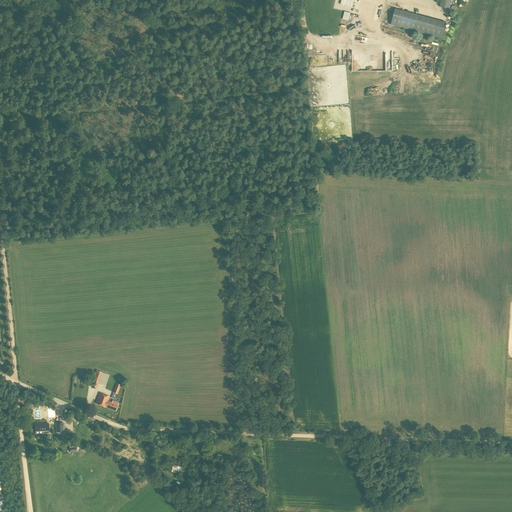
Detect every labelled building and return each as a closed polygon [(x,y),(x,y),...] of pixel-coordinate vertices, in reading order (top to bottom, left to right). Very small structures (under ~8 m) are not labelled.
[(393,11),(391,26),(442,34),(444,22),(411,17),(412,11),(405,10),(404,12),(393,11)] [(351,13),(344,11),(342,19),(349,21),(351,13)] [(105,407),(108,401),(109,397),(100,393),(95,403),(105,407)] [(108,401),(105,407),(115,411),(119,402),(113,400),(112,402),(108,401)] [(42,424),(42,423),(34,424),(35,434),(34,434),(34,439),(42,438),(41,433),(40,433),(39,431),(49,430),(49,424),(42,424)]
